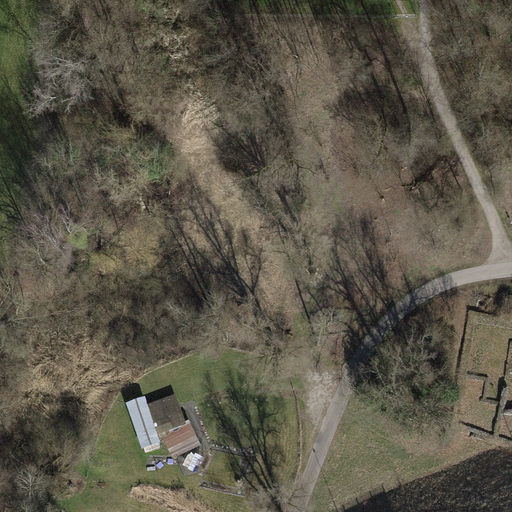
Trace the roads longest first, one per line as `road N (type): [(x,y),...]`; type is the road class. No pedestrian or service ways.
road 1 (track): [(300,511),(351,374),(395,315),(448,281),(511,268)]
road 2 (track): [(421,42),(489,203),(506,269)]
